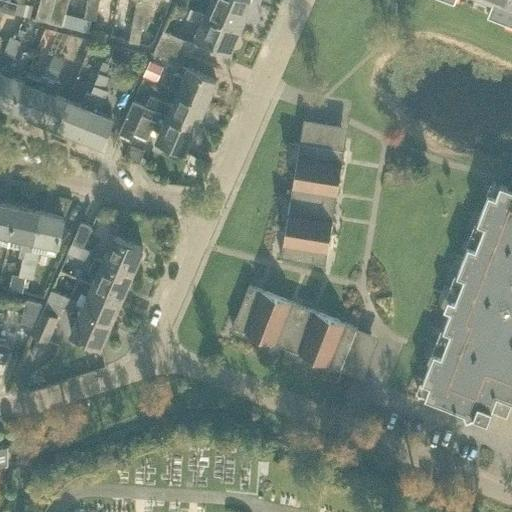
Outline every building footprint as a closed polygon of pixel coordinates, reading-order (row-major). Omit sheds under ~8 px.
[(15,13),(18,3),(7,0),(4,0),(2,9),(15,13)] [(40,0),(35,18),(48,21),(49,21),(54,0),(40,0)] [(68,0),(54,0),(49,21),(62,24),(68,0)] [(148,28),(152,0),(137,0),(135,12),(145,14),(143,27),(148,28)] [(238,29),(249,0),(212,0),(206,14),(238,29)] [(511,0),(492,0),(487,13),(511,22),(511,0)] [(18,3),(15,13),(30,17),(33,5),(24,3),(18,1),(18,3)] [(96,18),(98,5),(89,3),(87,16),(96,18)] [(228,50),(238,29),(206,14),(191,8),(186,17),(202,24),(196,36),(228,50)] [(143,27),(145,14),(135,12),(130,42),(139,43),(142,26),(143,27)] [(21,40),(25,31),(19,28),(15,37),(11,36),(6,49),(15,52),(20,40),(21,40)] [(45,29),(40,41),(46,44),(48,37),(53,39),(52,41),(64,45),(68,34),(57,31),(56,33),(51,30),(50,32),(45,29)] [(187,54),(192,56),(197,45),(163,29),(158,42),(186,55),(187,54)] [(182,65),(186,55),(158,42),(154,52),(182,65)] [(131,51),(115,47),(112,57),(128,62),(131,51)] [(1,61),(5,63),(10,65),(11,61),(12,61),(15,52),(6,49),(1,61)] [(60,56),(56,54),(54,54),(49,66),(59,70),(64,58),(60,56)] [(143,75),(156,81),(163,66),(149,60),(143,75)] [(23,81),(11,76),(16,63),(11,61),(10,65),(5,63),(2,73),(0,76),(0,103),(13,109),(27,73),(26,73),(23,81)] [(56,79),(59,70),(49,66),(48,67),(45,66),(40,79),(27,73),(13,109),(35,118),(46,91),(50,81),(54,83),(56,79)] [(168,87),(177,91),(206,104),(216,80),(188,67),(184,76),(175,72),(168,87)] [(98,72),(94,84),(104,89),(103,88),(108,76),(98,72)] [(60,80),(56,79),(54,83),(50,81),(46,91),(35,118),(58,127),(68,100),(54,94),(60,80)] [(88,97),(94,99),(79,136),(101,145),(112,117),(99,112),(108,90),(104,89),(94,84),(90,93),(88,97)] [(58,127),(79,136),(94,99),(88,97),(90,93),(86,91),(80,105),(68,100),(58,127)] [(195,128),(206,104),(177,91),(172,103),(163,99),(150,93),(145,104),(133,99),(132,101),(158,111),(195,128)] [(195,128),(158,111),(132,101),(122,123),(117,135),(130,141),(133,135),(146,140),(152,128),(160,131),(156,139),(185,151),(195,128)] [(295,171),(339,178),(344,147),(300,140),(295,171)] [(123,155),(146,164),(148,158),(142,155),(144,149),(128,143),(123,155)] [(290,199),(334,206),(339,178),(295,171),(290,199)] [(434,354),(422,383),(431,386),(426,397),(464,412),(467,418),(473,416),(487,421),(491,410),(494,411),(511,404),(511,401),(511,174),(507,187),(500,184),(495,195),(489,193),(477,222),(484,225),(475,248),(468,245),(457,274),(463,277),(453,302),(447,300),(444,308),(450,311),(443,330),(449,333),(440,356),(434,354)] [(286,228),(330,235),(334,206),(290,199),(286,228)] [(0,244),(7,246),(10,235),(17,206),(0,202),(0,244)] [(34,241),(41,211),(17,206),(10,235),(22,238),(20,248),(19,256),(22,257),(24,248),(32,250),(32,249),(34,241)] [(41,211),(34,241),(57,246),(64,216),(41,211)] [(67,252),(81,257),(85,247),(83,246),(92,226),(81,221),(67,252)] [(281,258),(325,265),(330,235),(286,228),(281,258)] [(85,247),(81,257),(92,262),(94,263),(96,258),(132,273),(143,248),(113,235),(103,258),(95,256),(96,252),(85,247)] [(32,250),(24,248),(22,257),(22,262),(36,265),(38,251),(32,249),(32,250)] [(96,275),(92,285),(121,297),(132,273),(96,258),(94,263),(92,262),(88,271),(96,275)] [(26,277),(33,278),(36,265),(22,262),(19,275),(16,278),(13,290),(16,291),(22,292),(26,277)] [(92,285),(81,309),(110,322),(121,297),(92,285)] [(232,326),(259,337),(276,295),(248,285),(232,326)] [(51,288),(47,298),(60,304),(64,294),(51,288)] [(64,294),(60,304),(47,298),(42,310),(42,309),(30,334),(47,341),(58,317),(63,306),(72,310),(76,299),(64,294)] [(276,295),(259,337),(286,348),(303,306),(276,295)] [(42,303),(26,299),(20,324),(32,326),(42,303)] [(286,348),(314,359),(330,317),(303,306),(286,348)] [(100,345),(110,322),(81,309),(71,332),(100,345)] [(0,368),(2,369),(8,343),(0,340),(0,327),(4,312),(0,311),(0,368)] [(330,317),(314,359),(341,369),(357,327),(330,317)]
